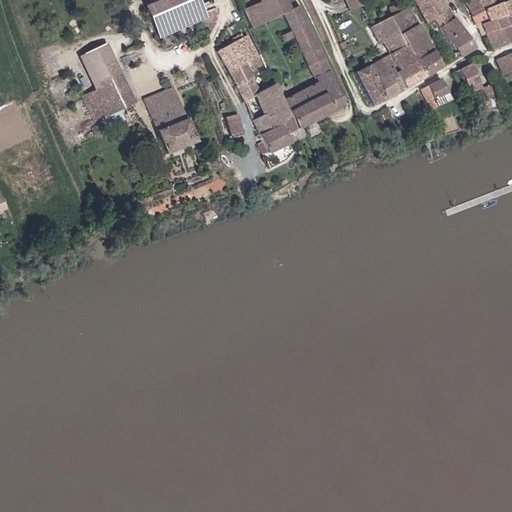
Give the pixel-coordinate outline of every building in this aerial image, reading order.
[(153,0),(141,6),(155,37),(192,17),(184,0),(153,0)] [(194,0),(184,0),(192,17),(201,13),(194,0)] [(283,103),(298,136),(303,134),(298,125),(342,104),(295,4),(289,7),(285,0),(256,0),(243,7),(252,25),(285,10),(293,25),(285,29),(288,34),(296,31),(318,79),(281,98),(283,103)] [(359,0),(344,0),(349,11),(362,6),(359,0)] [(428,0),(427,1),(425,0),(412,0),(425,22),(430,19),(446,9),(440,0),(428,0)] [(475,21),(479,23),(509,10),(503,0),(500,0),(483,9),(483,8),(471,14),(475,21)] [(479,0),(483,8),(483,9),(500,0),(479,0)] [(392,26),(394,25),(412,16),(406,5),(396,11),(389,15),(387,16),(392,26)] [(389,15),(396,11),(393,6),(386,10),(389,15)] [(452,17),(446,9),(430,19),(436,28),(452,17)] [(511,38),(511,16),(509,10),(479,23),(484,35),(492,31),(505,26),(511,39),(511,38)] [(381,44),(399,34),(399,33),(394,25),(392,26),(387,16),(369,25),(367,27),(378,47),(381,44)] [(394,25),(399,33),(416,24),(412,16),(394,25)] [(452,17),(436,28),(456,57),(472,46),(452,17)] [(399,34),(403,40),(419,31),(416,24),(399,33),(399,34)] [(499,46),(511,39),(505,26),(492,31),(499,46)] [(409,52),(425,43),(419,31),(403,40),(406,47),(409,52)] [(499,46),(492,31),(484,35),(491,49),(499,46)] [(227,67),(251,55),(257,52),(254,46),(252,47),(245,32),(216,46),(227,67)] [(388,57),(406,47),(403,40),(399,34),(381,44),(388,57)] [(437,68),(425,43),(409,52),(422,77),(437,68)] [(106,100),(124,91),(103,45),(84,54),(97,90),(78,99),(90,122),(111,112),(106,100)] [(409,52),(406,47),(388,57),(382,60),(397,90),(422,77),(409,52)] [(502,73),(511,68),(511,50),(495,58),(502,73)] [(265,111),(283,103),(281,98),(272,80),(257,87),(246,67),(254,62),(251,55),(227,67),(244,99),(251,117),(265,111)] [(381,99),(397,90),(382,60),(366,68),(381,99)] [(468,64),(457,70),(467,88),(478,82),(468,64)] [(367,105),(381,99),(366,68),(365,66),(351,73),(367,105)] [(447,99),(437,81),(418,90),(427,108),(447,99)] [(142,82),(135,88),(142,95),(148,89),(142,82)] [(478,82),(467,88),(471,96),(482,90),(478,82)] [(194,140),(170,86),(142,99),(165,153),(194,140)] [(106,100),(111,112),(130,103),(124,91),(106,100)] [(283,103),(265,111),(267,115),(276,112),(289,140),(298,136),(283,103)] [(267,115),(265,111),(251,117),(257,132),(281,122),(276,112),(267,115)] [(238,113),(224,117),(230,136),(243,131),(238,113)] [(264,150),(289,140),(281,122),(257,132),(264,150)] [(87,128),(91,136),(98,132),(95,125),(87,128)]
